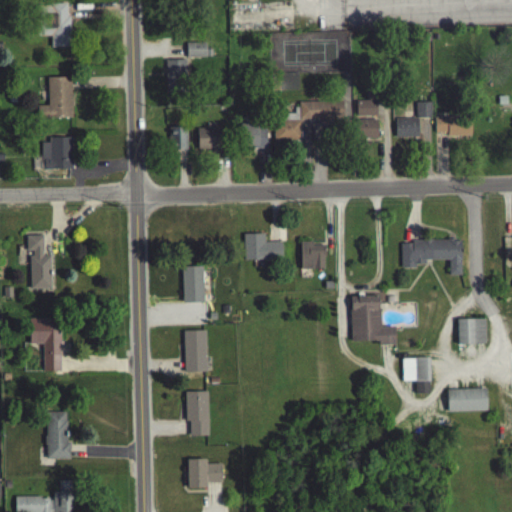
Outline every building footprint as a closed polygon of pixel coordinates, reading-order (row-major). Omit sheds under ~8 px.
[(50,51),(68,50),(67,6),(37,7),(38,40),(50,39),(50,51)] [(186,60),(207,60),(207,53),(205,53),(205,46),(185,46),(186,60)] [(164,95),(185,94),(184,63),(163,64),(164,95)] [(36,122),(71,121),(70,80),(46,81),(46,109),(36,109),(36,122)] [(375,119),(375,96),(365,96),(365,104),(355,104),(355,119),(375,119)] [(341,105),(297,105),(297,117),(273,117),(273,149),(288,149),(288,144),(298,144),(298,127),(341,127),(341,105)] [(429,105),(415,106),(415,121),(430,121),(429,105)] [(433,120),(434,136),(446,136),(446,141),(470,140),(469,119),(433,120)] [(394,122),(395,141),(417,140),(417,122),(394,122)] [(376,142),(376,123),(353,123),(354,142),(376,142)] [(265,127),(239,127),(238,151),(264,151),(265,127)] [(196,131),(196,153),(219,153),(218,131),(196,131)] [(71,172),(71,141),(48,141),(48,146),(40,146),(40,164),(42,163),(42,172),(71,172)] [(242,237),(242,264),(280,263),(280,245),(263,245),(263,237),(242,237)] [(42,239),(25,239),(25,254),(29,254),(29,293),(50,293),(50,259),(41,259),(42,239)] [(460,279),(460,244),(400,244),(400,270),(424,270),(424,263),(448,263),(448,279),(460,279)] [(299,273),(323,273),(323,248),(312,248),(312,245),(299,245),(299,273)] [(202,306),(201,270),(180,270),(181,306),(202,306)] [(348,300),(349,345),(377,344),(377,349),(393,348),(393,330),(378,330),(378,299),(348,300)] [(42,375),(58,375),(58,321),(28,322),(28,347),(41,347),(42,375)] [(484,323),(456,323),(457,348),(485,348),(484,323)] [(205,375),(205,334),(182,335),(183,376),(205,375)] [(401,385),(414,384),(414,397),(428,397),(428,361),(400,362),(401,385)] [(446,415),(485,414),(485,392),(445,393),(446,415)] [(206,395),(183,395),(184,426),(188,426),(188,440),(207,439),(206,395)] [(66,415),(44,416),(44,462),(67,462),(66,415)] [(206,491),(205,486),(221,486),(220,467),(205,467),(205,462),(185,463),(186,492),(206,491)] [(14,501),(13,511),(69,511),(70,495),(52,495),(52,501),(14,501)]
